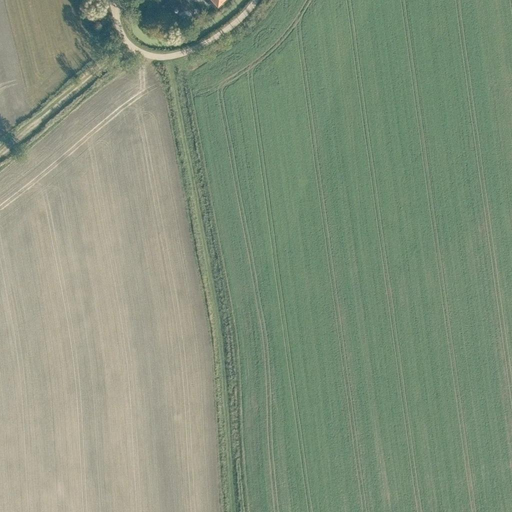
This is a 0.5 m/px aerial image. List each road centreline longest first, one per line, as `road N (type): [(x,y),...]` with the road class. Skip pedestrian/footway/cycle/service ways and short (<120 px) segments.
road 1 (track): [(233,511),(221,347),(167,52)]
road 2 (unclassified): [(108,0),(122,47),(141,54),(199,42),(252,0)]
road 3 (track): [(0,153),(122,47)]
